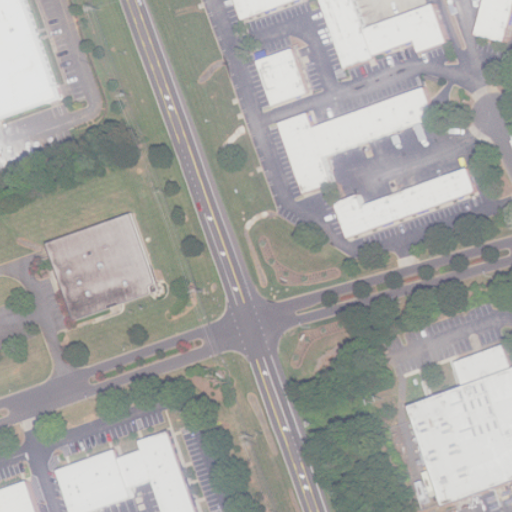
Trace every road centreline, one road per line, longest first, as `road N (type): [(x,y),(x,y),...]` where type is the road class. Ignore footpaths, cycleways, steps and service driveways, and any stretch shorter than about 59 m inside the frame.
road 1 (tertiary): [(317,511),(135,0)]
road 2 (residential): [(0,414),(253,324),(511,250)]
